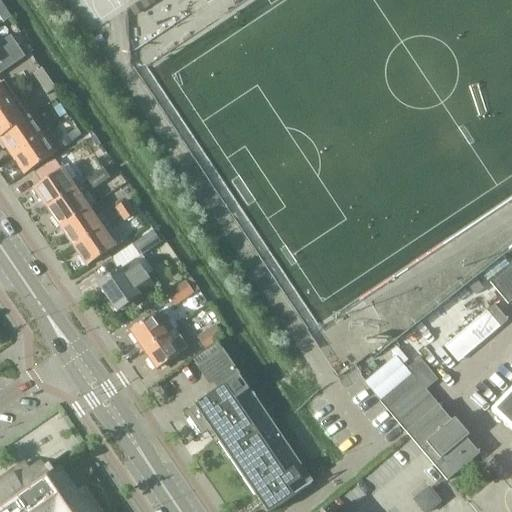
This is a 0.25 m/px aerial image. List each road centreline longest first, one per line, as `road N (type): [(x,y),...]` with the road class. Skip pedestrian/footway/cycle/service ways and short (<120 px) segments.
road 1 (secondary): [(181,511),(72,352)]
road 2 (secondary): [(72,352),(0,244)]
